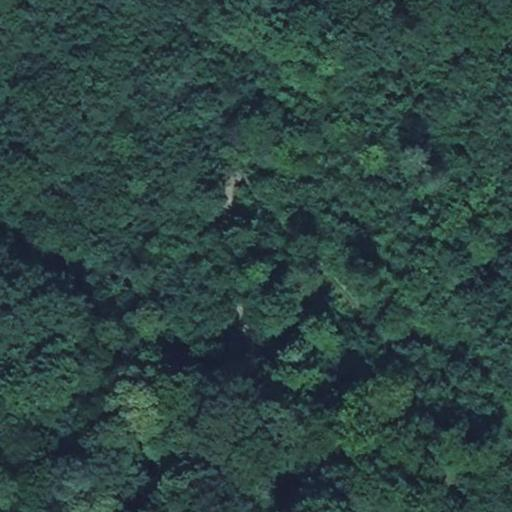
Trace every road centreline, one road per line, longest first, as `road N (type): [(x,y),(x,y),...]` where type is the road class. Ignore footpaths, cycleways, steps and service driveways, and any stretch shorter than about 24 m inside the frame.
road 1 (track): [(204,0),(230,103),(228,179),(241,271),(281,419)]
road 2 (track): [(281,419),(387,394),(443,426),(509,511)]
